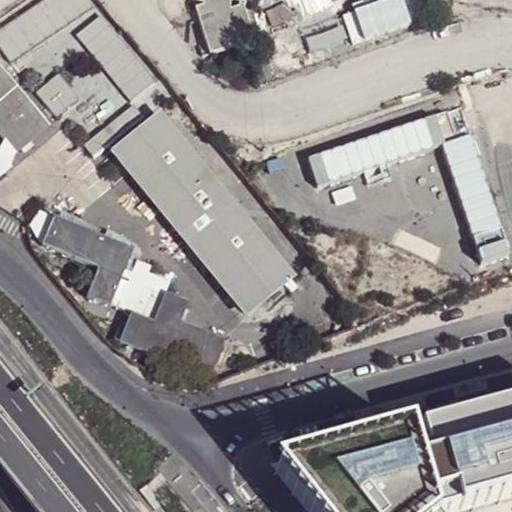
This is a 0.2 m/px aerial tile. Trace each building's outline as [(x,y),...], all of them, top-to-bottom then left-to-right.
[(0,0),(0,141),(17,162),(66,123),(94,159),(143,121),(130,104),(159,81),(93,0),(0,0)] [(193,0),(192,3),(207,58),(252,46),(243,9),(245,0),(193,0)] [(321,0),(333,43),(440,13),(436,0),(321,0)] [(511,0),(482,0),(511,92),(511,0)] [(111,150),(239,327),(293,288),(166,111),(111,150)] [(350,171),(378,255),(460,228),(432,144),(350,171)] [(40,251),(96,269),(85,303),(123,315),(113,345),(166,363),(168,355),(216,371),(225,341),(180,327),(188,303),(123,282),(135,247),(50,220),(40,251)] [(284,475),(269,480),(276,488),(295,511),(453,511),(511,497),(511,409),(474,421),(284,475)]
